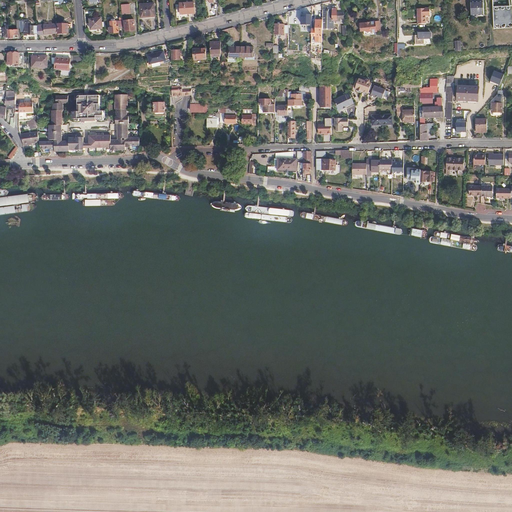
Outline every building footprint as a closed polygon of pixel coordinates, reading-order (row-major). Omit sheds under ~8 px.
[(119,0),(120,9),(128,9),(127,0),(119,0)] [(154,3),(140,4),(141,17),(155,16),(154,3)] [(180,14),(194,13),(194,3),(180,3),(180,14)] [(483,3),(470,3),(471,18),(483,17),(483,3)] [(333,9),(323,9),(323,20),(323,30),(325,30),(332,30),(332,28),(332,22),(332,21),(340,20),(340,19),(343,19),(344,14),(337,14),(337,6),(333,6),(333,9)] [(511,6),(492,8),(493,30),(511,29),(511,6)] [(429,9),(417,9),(418,24),(425,24),(425,15),(430,15),(429,9)] [(312,25),(312,16),(302,16),(302,25),(312,25)] [(91,29),(102,28),(101,18),(90,19),(91,29)] [(117,27),(122,26),(121,21),(121,20),(115,20),(115,18),(112,18),(112,21),(111,21),(112,27),(111,27),(111,33),(117,32),(117,27)] [(124,31),(134,30),(133,19),(123,20),(124,31)] [(323,33),(323,30),(323,20),(315,21),(315,30),(312,30),(312,42),(320,42),(320,45),(322,45),(322,35),(323,33)] [(27,35),(38,34),(38,26),(30,26),(29,22),(25,22),(25,31),(24,31),(24,35),(27,35)] [(375,22),(360,24),(361,31),(366,31),(368,33),(369,31),(371,31),(371,32),(376,32),(375,22)] [(38,36),(57,34),(56,24),(38,26),(38,34),(38,36)] [(68,33),(68,24),(58,24),(58,33),(68,33)] [(284,24),(275,24),(274,33),(284,34),(284,24)] [(9,37),(9,39),(14,38),(14,36),(18,36),(17,30),(8,31),(9,37)] [(210,41),(210,46),(211,55),(221,55),(221,42),(210,41)] [(241,57),(241,47),(230,47),(230,57),(241,57)] [(253,47),(241,47),(241,57),(253,57),(253,47)] [(193,49),(193,60),(206,59),(206,48),(193,49)] [(180,51),(172,51),(172,63),(180,63),(180,51)] [(163,52),(148,55),(150,64),(165,61),(163,52)] [(19,53),(8,53),(8,64),(20,64),(19,53)] [(47,56),(32,56),(32,67),(47,67),(47,56)] [(70,69),(70,58),(56,57),(55,69),(67,70),(67,69),(70,69)] [(8,81),(7,69),(0,69),(1,81),(8,81)] [(494,70),(490,81),(500,85),(504,74),(494,70)] [(369,93),(372,83),(370,82),(370,80),(367,79),(365,80),(359,78),(359,79),(357,78),(355,82),(357,83),(356,88),(356,89),(357,89),(357,90),(362,92),(362,91),(364,91),(364,93),(367,94),(367,93),(369,93)] [(438,78),(420,78),(420,79),(420,83),(420,86),(420,103),(433,103),(433,97),(433,92),(438,92),(438,78)] [(321,107),(332,107),(331,85),(321,85),(321,107)] [(458,100),(478,101),(478,86),(458,85),(458,100)] [(383,99),(387,90),(375,86),(372,94),(383,99)] [(192,88),(170,90),(171,97),(192,95),(192,88)] [(302,99),(312,99),(312,92),(308,89),(306,89),(306,91),(301,91),(301,94),(300,94),(299,92),(294,92),(294,94),(288,95),(288,96),(288,97),(288,100),(293,100),(293,101),(295,101),(295,102),(302,102),(302,99)] [(6,109),(16,107),(16,101),(16,96),(15,96),(15,91),(7,91),(7,98),(6,98),(6,105),(6,107),(6,109)] [(141,143),(140,136),(129,136),(128,122),(129,122),(129,114),(127,114),(126,107),(128,107),(126,92),(114,93),(115,108),(116,108),(116,115),(115,115),(116,123),(118,123),(118,137),(123,137),(125,137),(125,139),(123,139),(118,139),(111,139),(111,135),(88,136),(89,144),(89,148),(111,147),(111,150),(126,149),(126,147),(130,147),(130,146),(137,145),(137,143),(141,143)] [(354,103),(349,93),(335,100),(340,110),(343,108),(343,107),(346,106),(347,107),(354,103)] [(502,94),(497,94),(494,97),(499,97),(499,103),(492,103),(492,112),(502,112),(502,94)] [(51,141),(54,141),(62,141),(61,128),(62,127),(61,113),(62,113),(62,105),(67,105),(67,97),(54,98),(55,105),(52,105),(52,112),(51,112),(52,127),(50,127),(51,141)] [(420,116),(420,117),(444,116),(443,97),(438,97),(438,103),(437,103),(437,106),(420,107),(420,116)] [(74,115),(75,123),(82,123),(82,126),(97,125),(97,122),(104,122),(103,114),(100,114),(99,98),(77,99),(78,115),(74,115)] [(271,113),(275,113),(276,105),(272,105),(272,99),(260,99),(260,105),(258,105),(258,134),(264,135),(271,135),(271,113)] [(155,103),(155,115),(164,115),(164,112),(166,112),(165,103),(165,102),(163,102),(163,101),(159,101),(159,103),(155,103)] [(19,112),(33,112),(33,107),(33,102),(20,103),(19,112)] [(288,115),(288,106),(279,106),(279,115),(288,115)] [(392,124),(392,114),(372,114),(373,124),(392,124)] [(236,115),(226,115),(226,123),(236,123),(236,115)] [(421,126),(421,124),(420,117),(420,116),(411,116),(412,121),(411,121),(411,126),(421,126)] [(207,118),(207,127),(217,127),(217,119),(207,118)] [(349,118),(335,118),(335,125),(337,127),(337,131),(344,131),(344,127),(345,126),(349,126),(349,118)] [(477,129),(487,129),(487,119),(477,119),(477,129)] [(466,122),(456,122),(456,132),(466,132),(466,122)] [(328,135),(332,134),(332,123),(319,124),(319,133),(328,133),(328,135)] [(23,144),(30,143),(39,141),(38,132),(21,135),(23,144)] [(44,149),(44,151),(50,150),(50,152),(54,151),(54,152),(69,152),(69,151),(76,150),(76,151),(83,151),(83,148),(83,144),(83,138),(68,139),(68,142),(62,143),(54,143),(40,143),(41,149),(44,149)] [(8,157),(11,159),(17,149),(16,146),(8,157)] [(352,149),(340,150),(340,158),(352,158),(352,149)] [(311,151),(304,151),(303,174),(312,174),(312,168),(311,151)] [(504,163),(504,154),(494,154),(494,152),(489,153),(489,163),(504,163)] [(486,164),(486,153),(478,153),(478,154),(474,154),(474,164),(486,164)] [(458,176),(463,176),(465,157),(455,156),(448,156),(447,166),(447,172),(450,172),(451,171),(458,171),(458,176)] [(296,169),(297,158),(277,158),(277,170),(286,170),(286,169),(296,169)] [(335,170),(336,160),(322,159),(321,169),(335,170)] [(367,161),(367,163),(367,170),(371,170),(371,172),(380,172),(380,171),(380,160),(375,159),(375,161),(372,161),(367,161)] [(392,162),(392,159),(380,159),(380,160),(380,171),(392,171),(392,162)] [(404,163),(392,162),(392,171),(392,174),(404,174),(404,163)] [(367,163),(352,163),(352,175),(367,175),(367,170),(367,163)] [(417,171),(409,170),(409,179),(412,179),(412,180),(417,180),(417,171)] [(434,171),(420,171),(420,182),(425,182),(425,181),(433,181),(434,180),(434,176),(433,176),(433,175),(434,175),(434,171)] [(470,194),(482,194),(482,185),(470,185),(470,194)] [(482,194),(482,195),(492,195),(493,185),(482,185),(482,194)] [(510,195),(510,192),(510,185),(496,185),(496,195),(510,195)]
